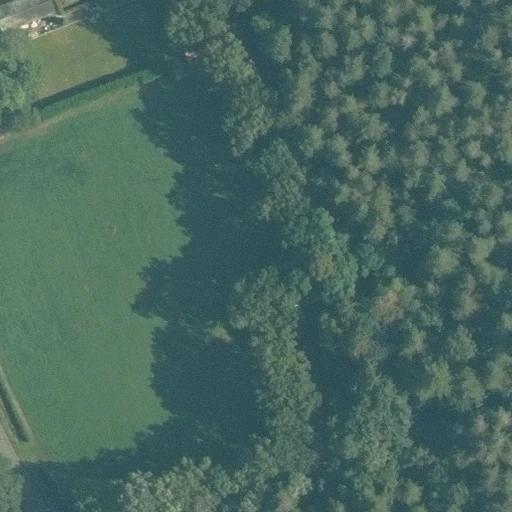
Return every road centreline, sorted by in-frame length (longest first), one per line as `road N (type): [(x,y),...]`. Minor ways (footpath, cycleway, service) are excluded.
road 1 (track): [(224,0),(416,439)]
road 2 (track): [(225,511),(416,439)]
